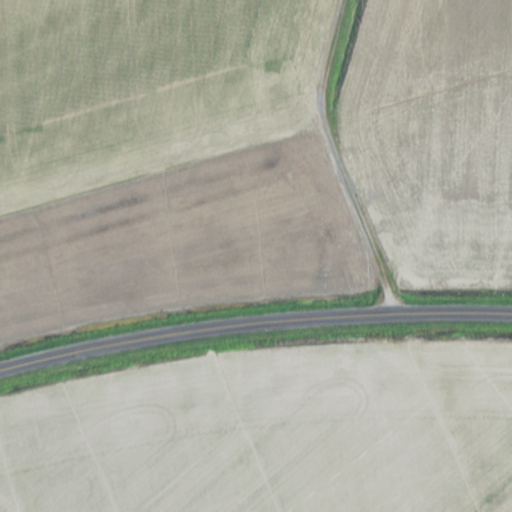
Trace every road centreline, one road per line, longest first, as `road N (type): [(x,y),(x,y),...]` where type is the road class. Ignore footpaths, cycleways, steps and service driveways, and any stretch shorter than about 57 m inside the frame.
road 1 (secondary): [(0,374),(225,328),(382,316),(511,318)]
road 2 (residential): [(382,316),(397,0)]
